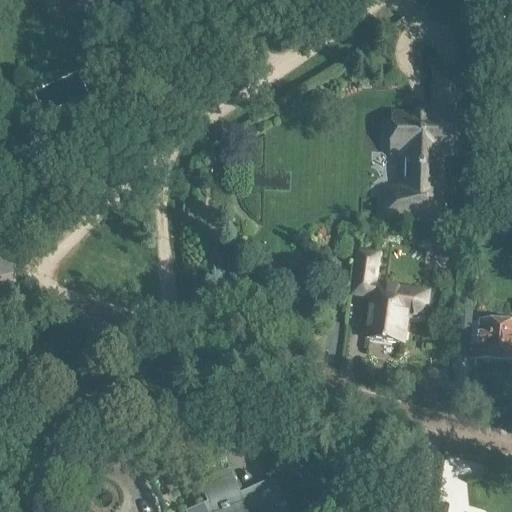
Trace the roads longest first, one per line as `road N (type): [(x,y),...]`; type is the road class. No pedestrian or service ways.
road 1 (residential): [(511,437),(0,291)]
road 2 (track): [(0,281),(366,0)]
road 3 (track): [(178,338),(154,160)]
